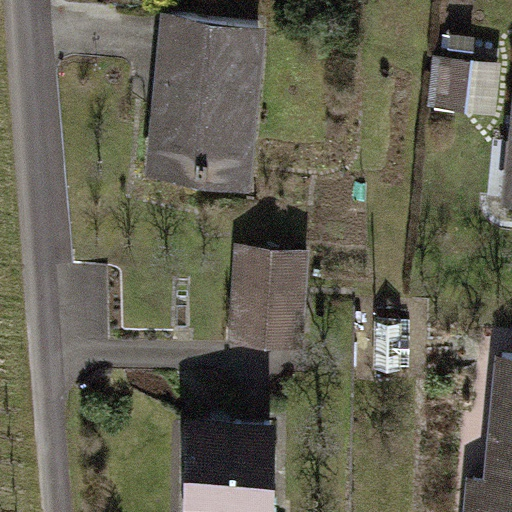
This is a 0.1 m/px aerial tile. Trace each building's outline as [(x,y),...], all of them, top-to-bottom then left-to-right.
[(270,16),(159,7),(146,165),(258,174),(270,16)] [(501,57),(440,51),(435,103),(496,109),(501,57)] [(313,244),(237,240),(231,334),(308,338),(313,244)] [(511,352),(503,351),(491,475),(471,473),(467,511),(498,511),(499,501),(511,501),(511,352)] [(276,511),(278,412),(189,411),(187,511),(276,511)]
